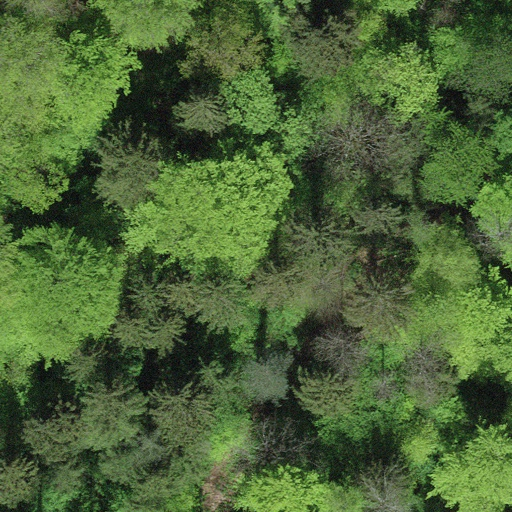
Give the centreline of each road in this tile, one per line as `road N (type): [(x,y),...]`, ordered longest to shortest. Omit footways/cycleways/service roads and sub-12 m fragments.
road 1 (track): [(200,0),(144,49),(0,223)]
road 2 (track): [(144,49),(0,100)]
